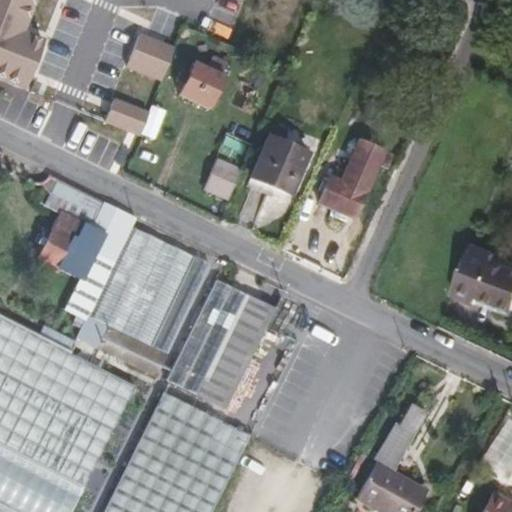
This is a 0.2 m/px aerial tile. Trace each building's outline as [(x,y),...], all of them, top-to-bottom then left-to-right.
[(0,0),(0,29),(12,35),(15,26),(24,29),(36,0),(0,0)] [(161,70),(172,42),(135,28),(124,55),(161,70)] [(0,78),(25,89),(42,47),(12,35),(0,29),(0,78)] [(204,109),(219,76),(192,62),(176,96),(204,109)] [(148,105),(111,90),(100,118),(137,132),(148,105)] [(284,196),(302,155),(263,139),(243,188),(268,198),(271,190),(284,196)] [(347,220),(378,153),(351,141),(333,181),(322,177),(321,179),(316,177),(310,191),(316,193),(311,204),(347,220)] [(224,203),(238,170),(211,159),(197,191),(224,203)] [(100,203),(57,182),(50,197),(94,218),(100,203)] [(127,228),(132,218),(100,203),(94,218),(97,219),(94,225),(111,233),(99,258),(110,263),(127,228)] [(82,278),(103,235),(61,215),(40,258),(82,278)] [(143,346),(187,258),(127,228),(110,263),(74,337),(150,373),(203,264),(192,259),(149,349),(143,346)] [(491,264),(494,258),(469,246),(448,296),(470,305),(473,299),(475,300),(491,264)] [(509,314),(511,308),(511,273),(491,264),(475,300),(509,314)] [(258,332),(269,310),(212,281),(162,380),(220,408),(258,332)] [(276,341),(293,308),(274,299),(269,310),(258,332),(276,341)] [(0,319),(0,350),(54,378),(66,352),(0,319)] [(140,379),(76,349),(24,457),(88,487),(140,379)] [(0,387),(40,407),(51,385),(0,359),(0,387)] [(270,413),(291,421),(304,385),(283,378),(270,413)] [(111,485),(100,511),(178,511),(191,480),(184,477),(192,458),(216,467),(218,460),(234,466),(248,429),(159,395),(156,404),(171,409),(160,438),(147,434),(125,490),(111,485)] [(370,511),(409,511),(423,487),(390,470),(421,413),(408,406),(396,428),(392,426),(351,502),(370,511)] [(0,506),(0,511),(87,511),(91,504),(19,469),(0,506)] [(511,511),(511,507),(488,493),(476,511),(511,511)]
